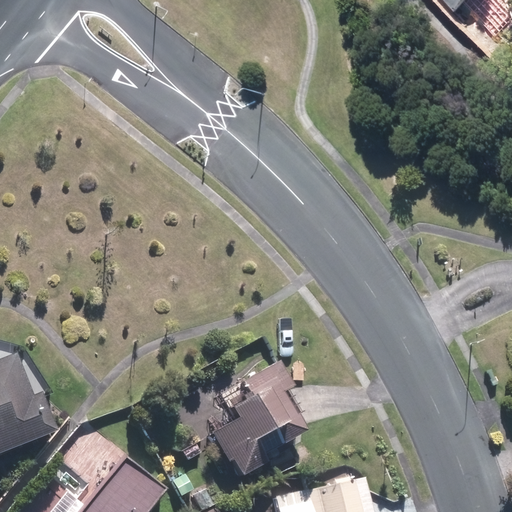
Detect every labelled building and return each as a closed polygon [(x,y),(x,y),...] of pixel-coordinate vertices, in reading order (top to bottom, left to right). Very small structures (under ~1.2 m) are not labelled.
[(511,0),(453,0),(462,9),(477,8),(503,35),(511,26),(511,0)] [(0,451),(58,429),(42,390),(34,393),(17,351),(0,357),(0,451)] [(293,385),(280,360),(243,379),(251,394),(234,403),(240,415),(213,429),(237,476),(271,458),(259,435),(282,423),(290,438),(306,430),(285,390),(293,385)] [(79,511),(147,511),(168,487),(126,454),(79,511)] [(374,511),(366,475),(275,494),(279,511),(374,511)]
